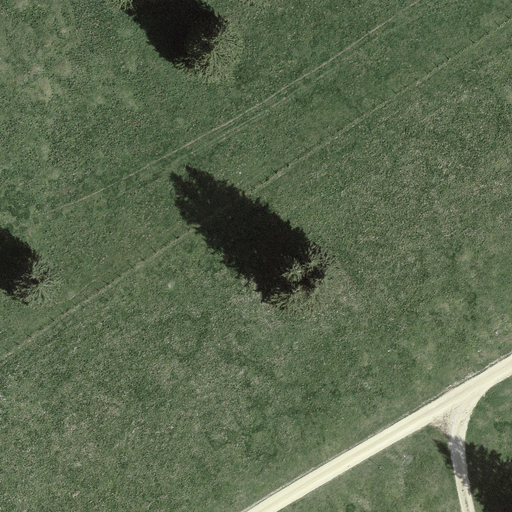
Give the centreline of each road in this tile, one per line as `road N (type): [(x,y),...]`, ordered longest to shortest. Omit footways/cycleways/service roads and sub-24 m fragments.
road 1 (track): [(259,511),(511,363)]
road 2 (track): [(462,393),(457,458),(469,511)]
